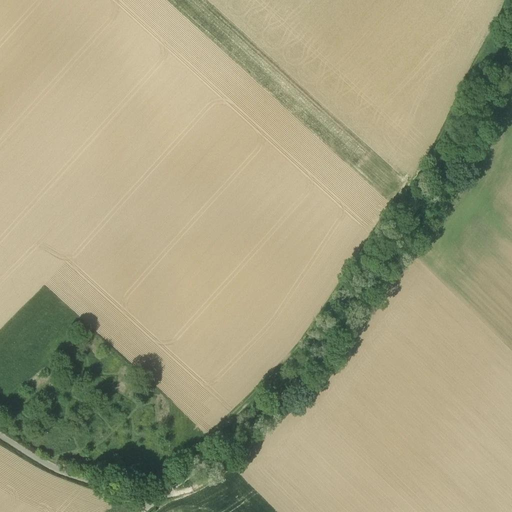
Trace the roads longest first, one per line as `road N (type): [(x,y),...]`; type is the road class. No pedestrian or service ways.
road 1 (unclassified): [(153,500),(302,370),(464,144),(511,43)]
road 2 (unclassified): [(153,500),(57,469),(0,437)]
